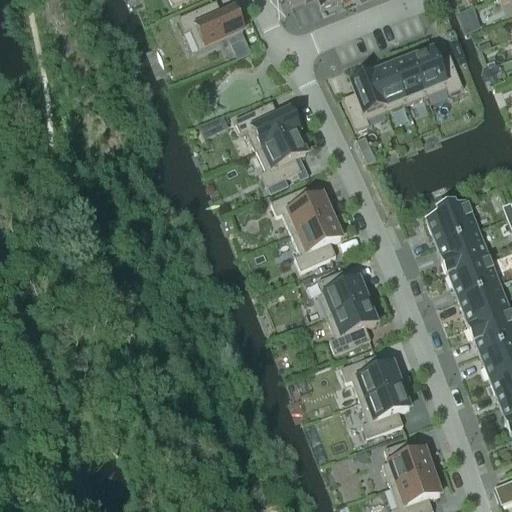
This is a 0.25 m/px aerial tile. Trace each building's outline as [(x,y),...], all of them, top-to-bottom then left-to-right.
[(166,0),(171,11),(196,0),(166,0)] [(287,0),(292,10),(303,6),(300,0),(287,0)] [(341,7),(338,0),(314,0),(320,15),(341,7)] [(509,7),(511,16),(511,0),(499,6),(501,10),(509,7)] [(232,13),(220,18),(215,6),(176,23),(182,38),(189,35),(199,57),(202,56),(243,38),(232,13)] [(462,94),(449,61),(436,66),(432,54),(430,55),(410,63),(425,102),(445,94),(447,100),(462,94)] [(425,102),(410,63),(390,71),(405,110),(425,102)] [(405,110),(390,71),(370,78),(385,117),(405,110)] [(385,117),(370,78),(350,86),(348,87),(352,99),(341,104),(353,136),(368,131),(365,125),(385,117)] [(298,136),(288,114),(276,120),(270,108),(233,125),(239,139),(245,136),(255,158),(296,139),(299,137),(298,136)] [(305,159),(296,139),(255,158),(264,176),(259,179),(265,193),(299,177),(294,165),(305,159)] [(366,169),(374,165),(364,142),(355,146),(366,169)] [(331,222),(321,200),(309,205),(304,192),(268,208),(275,222),(280,219),(289,240),(319,227),(331,222)] [(477,234),(466,207),(425,224),(435,251),(477,234)] [(511,221),(511,215),(509,208),(501,212),(505,224),(511,221)] [(341,244),(331,222),(319,227),(289,240),(299,261),(293,263),(299,277),(334,262),(329,250),(341,244)] [(488,261),(477,234),(435,251),(446,278),(488,261)] [(498,288),(488,261),(446,278),(456,304),(498,288)] [(367,307),(358,285),(346,290),(341,277),(317,286),(322,299),(316,302),(325,324),(355,312),(367,307)] [(509,315),(498,288),(456,304),(467,331),(509,315)] [(364,334),(376,329),(367,307),(355,312),(325,324),(333,344),(328,346),(333,360),(369,346),(364,334)] [(511,344),(511,323),(509,315),(467,331),(478,358),(511,344)] [(511,375),(511,344),(478,358),(488,385),(511,375)] [(400,392),(391,369),(380,374),(375,361),(339,375),(344,389),(355,385),(362,404),(400,392)] [(511,407),(511,375),(488,385),(499,412),(511,407)] [(397,419),(409,415),(400,392),(362,404),(370,425),(359,429),(365,445),(402,430),(397,419)] [(511,438),(511,407),(499,412),(509,439),(511,438)] [(430,478),(423,456),(411,460),(407,447),(382,455),(386,467),(385,468),(393,492),(430,478)] [(429,511),(427,504),(439,500),(431,478),(430,478),(393,492),(400,511),(398,511),(429,511)]
